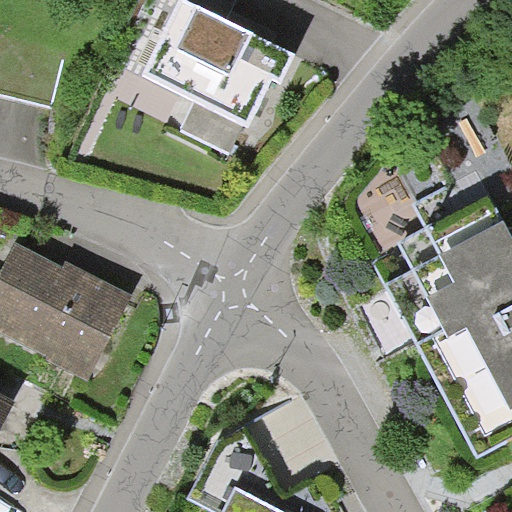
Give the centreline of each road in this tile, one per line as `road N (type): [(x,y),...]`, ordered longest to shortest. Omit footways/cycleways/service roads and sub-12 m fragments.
road 1 (residential): [(235,284),(462,0)]
road 2 (residential): [(235,284),(313,361),(398,511)]
road 3 (residential): [(235,284),(155,236),(58,193),(0,178)]
road 4 (residential): [(110,511),(235,284)]
